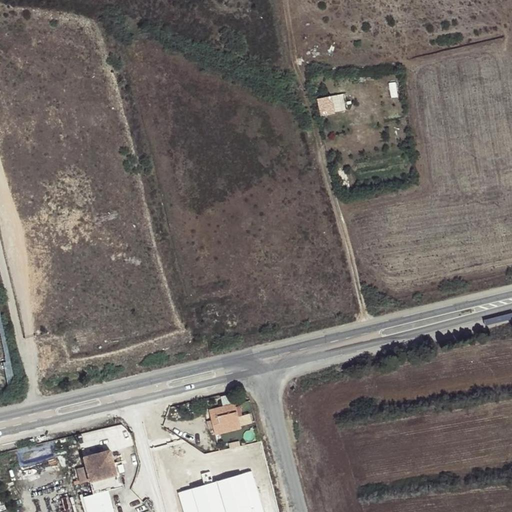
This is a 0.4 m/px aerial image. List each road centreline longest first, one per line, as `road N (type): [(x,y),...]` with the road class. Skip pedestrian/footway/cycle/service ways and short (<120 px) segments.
road 1 (secondary): [(0,433),(262,369)]
road 2 (secondary): [(259,356),(0,420)]
road 3 (secondary): [(511,294),(259,356)]
road 4 (secondary): [(262,369),(511,304)]
road 5 (unknown): [(49,407),(0,177)]
road 6 (unclassified): [(262,369),(297,511)]
